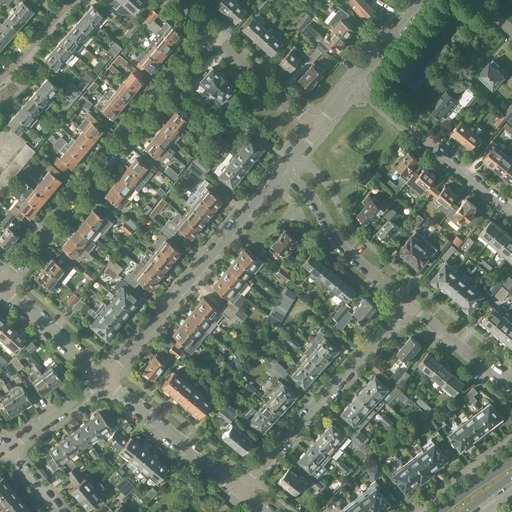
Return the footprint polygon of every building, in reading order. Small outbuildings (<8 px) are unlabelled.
[(22,0),(14,10),(25,20),(33,11),(22,0)] [(38,0),(41,2),(48,9),(52,5),(47,0),(38,0)] [(106,3),(102,7),(103,8),(110,15),(115,9),(123,0),(113,0),(109,3),(110,4),(109,5),(106,3)] [(115,9),(110,15),(112,16),(112,15),(114,18),(119,12),(121,14),(131,13),(132,12),(133,12),(144,0),(143,0),(123,0),(115,9)] [(219,0),(216,4),(219,7),(225,13),(235,2),(237,0),(219,0)] [(261,0),(256,6),(260,11),(270,0),(261,0)] [(363,2),(363,0),(351,0),(356,4),(353,7),(362,18),(371,10),(363,2)] [(235,2),(225,13),(235,22),(245,11),(235,2)] [(92,6),(84,14),(95,25),(97,26),(105,18),(108,21),(112,16),(110,15),(103,8),(102,7),(100,6),(97,10),(92,6)] [(340,7),(327,24),(333,29),(345,38),(346,37),(347,38),(352,33),(350,32),(352,29),(353,26),(345,19),(346,18),(349,15),(340,7)] [(14,10),(6,19),(17,29),(25,20),(14,10)] [(153,10),(145,20),(174,44),(182,34),(170,24),(166,21),(161,27),(153,20),(158,14),(153,10)] [(306,13),(295,26),(300,30),(311,17),(306,13)] [(84,14),(75,24),(87,34),(89,36),(97,26),(95,25),(84,14)] [(253,18),(243,29),(252,37),(262,26),(264,24),(262,19),(256,14),(253,18)] [(277,19),(272,14),(268,19),(273,23),(277,19)] [(0,22),(0,30),(9,38),(17,29),(6,19),(1,24),(0,22)] [(136,20),(128,29),(134,34),(141,24),(136,20)] [(145,20),(142,23),(155,34),(150,40),(152,41),(151,41),(166,53),(174,44),(145,20)] [(75,24),(68,32),(79,43),(81,44),(89,36),(87,34),(75,24)] [(262,26),(252,37),(261,46),(274,31),(269,26),(266,30),(262,26)] [(303,27),(300,31),(301,31),(303,33),(315,43),(318,45),(320,47),(326,52),(330,46),(336,51),(342,44),(341,43),(345,38),(333,29),(329,33),(328,32),(324,37),(313,28),(309,32),(303,27)] [(128,29),(124,34),(130,39),(134,34),(128,29)] [(0,30),(0,45),(1,47),(9,38),(0,30)] [(274,31),(261,46),(270,54),(281,43),(284,39),(274,31)] [(68,32),(60,41),(71,51),(75,55),(83,46),(81,44),(79,43),(68,32)] [(60,41),(52,50),(65,62),(67,64),(75,55),(71,51),(60,41)] [(144,50),(158,62),(166,53),(151,41),(144,50)] [(115,42),(107,51),(114,57),(122,48),(115,42)] [(279,62),(289,70),(303,55),(306,59),(313,51),(310,48),(309,47),(303,54),(294,46),(284,57),(283,56),(280,60),(281,61),(279,62)] [(311,63),(321,52),(326,57),(328,54),(319,46),(307,60),(311,63)] [(142,49),(135,58),(139,62),(136,65),(142,70),(144,67),(150,72),(158,62),(144,50),(143,49),(142,49)] [(52,50),(43,59),(55,70),(57,72),(65,62),(52,50)] [(104,56),(99,61),(104,65),(108,60),(104,56)] [(489,63),(479,74),(493,88),(504,76),(496,69),(499,65),(493,60),(490,63),(489,63)] [(99,61),(95,65),(100,69),(104,65),(99,61)] [(302,75),(298,79),(302,83),(301,85),(306,90),(307,90),(308,88),(318,78),(319,79),(322,76),(321,75),(325,70),(320,65),(318,67),(314,63),(312,65),(311,65),(306,71),(305,70),(301,74),(302,75)] [(229,93),(234,87),(212,67),(207,72),(206,71),(197,81),(206,88),(207,87),(215,94),(214,96),(222,103),(231,94),(229,93)] [(124,81),(135,91),(143,82),(139,78),(142,74),(135,68),(124,81)] [(95,76),(88,70),(84,75),(82,77),(89,83),(95,76)] [(114,73),(120,78),(123,75),(117,70),(114,73)] [(39,87),(51,97),(58,89),(47,78),(39,87)] [(116,90),(128,100),(135,91),(124,81),(116,90)] [(70,82),(65,87),(77,98),(82,92),(70,82)] [(464,106),(465,106),(476,92),(469,86),(457,101),(455,99),(456,99),(446,91),(442,96),(441,95),(433,104),(435,105),(431,109),(440,117),(442,115),(446,118),(448,115),(453,118),(464,106)] [(31,96),(42,107),(46,110),(53,101),(50,98),(51,97),(39,87),(31,96)] [(61,107),(66,111),(77,98),(65,87),(61,92),(68,98),(61,107)] [(128,100),(116,90),(116,91),(111,87),(107,92),(106,91),(102,95),(120,110),(128,100)] [(476,92),(465,106),(468,110),(480,95),(476,92)] [(78,100),(85,106),(88,108),(92,103),(82,95),(78,100)] [(112,118),(120,110),(102,95),(98,99),(99,100),(95,105),(100,110),(101,109),(112,118)] [(23,106),(34,116),(42,107),(31,96),(23,106)] [(511,104),(502,115),(507,119),(508,120),(509,119),(511,115),(511,104)] [(232,109),(228,105),(224,109),(228,113),(232,109)] [(15,115),(26,125),(34,116),(23,106),(15,115)] [(61,116),(66,111),(61,107),(57,112),(61,116)] [(70,110),(66,115),(71,119),(75,114),(70,110)] [(175,110),(167,120),(187,136),(190,133),(182,126),(187,119),(175,110)] [(89,113),(78,127),(79,127),(82,130),(94,140),(102,130),(101,129),(101,130),(97,127),(101,123),(89,113)] [(18,134),(26,125),(15,115),(7,124),(18,134)] [(502,115),(495,123),(500,128),(507,119),(502,115)] [(167,120),(160,129),(171,139),(175,142),(180,136),(184,140),(187,136),(167,120)] [(457,127),(452,133),(461,141),(472,128),(462,120),(457,127)] [(49,121),(46,125),(50,129),(54,125),(49,121)] [(257,140),(262,135),(245,121),(241,125),(257,140)] [(472,128),(461,141),(471,149),(472,148),(475,150),(483,140),(480,138),(481,137),(483,134),(477,129),(479,127),(476,124),(473,127),(472,128)] [(50,129),(46,125),(42,130),(46,134),(50,129)] [(160,129),(152,138),(172,155),(174,152),(166,144),(171,139),(160,129)] [(82,130),(74,140),(86,150),(94,140),(82,130)] [(51,135),(48,139),(53,144),(56,140),(51,135)] [(70,145),(60,136),(56,140),(79,159),(86,150),(74,140),(70,145)] [(248,136),(232,156),(247,167),(263,148),(248,136)] [(152,138),(144,148),(161,162),(166,157),(168,159),(172,155),(152,138)] [(79,159),(56,140),(53,144),(64,153),(59,158),(57,156),(52,162),(62,170),(67,165),(70,168),(79,159)] [(213,148),(217,143),(213,140),(209,145),(213,148)] [(491,150),(483,159),(493,167),(504,153),(498,148),(500,146),(492,140),(487,147),(491,150)] [(26,144),(22,148),(32,156),(35,151),(26,144)] [(19,152),(28,160),(32,156),(22,148),(19,152)] [(15,157),(24,164),(28,160),(19,152),(15,157)] [(394,184),(390,190),(396,195),(401,189),(412,176),(415,171),(412,168),(419,160),(414,155),(411,152),(411,153),(409,152),(401,161),(396,167),(398,168),(396,169),(401,173),(398,178),(401,181),(397,186),(394,184)] [(247,167),(232,156),(229,153),(222,162),(225,165),(239,177),(247,167)] [(511,159),(504,153),(493,167),(502,175),(511,162),(511,159)] [(21,169),(23,166),(24,164),(15,157),(11,161),(21,169)] [(205,173),(209,168),(197,157),(193,162),(205,173)] [(136,158),(128,167),(145,181),(153,172),(147,168),(146,166),(143,163),(143,164),(136,158)] [(8,165),(17,173),(21,169),(11,161),(8,165)] [(192,162),(188,167),(192,171),(197,166),(192,162)] [(511,162),(502,175),(511,182),(511,181),(511,162)] [(25,167),(29,171),(31,172),(34,168),(28,163),(25,167)] [(41,175),(38,178),(41,181),(52,190),(61,181),(57,178),(61,173),(50,163),(45,169),(48,172),(44,177),(41,175)] [(13,177),(15,175),(17,173),(8,165),(4,170),(13,177)] [(231,187),(239,177),(225,165),(216,175),(231,187)] [(175,180),(179,175),(168,166),(164,171),(175,180)] [(128,167),(120,177),(132,186),(136,181),(142,186),(145,189),(149,185),(145,181),(128,167)] [(365,184),(374,174),(367,168),(358,178),(365,184)] [(415,171),(412,176),(432,193),(436,188),(431,184),(436,178),(427,170),(425,168),(419,175),(415,171)] [(1,174),(10,182),(13,177),(4,170),(1,174)] [(0,180),(6,186),(8,184),(10,182),(1,174),(0,174),(0,180)] [(120,177),(112,186),(124,196),(130,200),(138,191),(132,186),(120,177)] [(204,180),(193,193),(197,196),(214,209),(222,200),(213,193),(216,188),(205,179),(204,180)] [(41,181),(33,190),(45,199),(52,190),(41,181)] [(21,195),(37,209),(45,199),(33,190),(29,186),(21,195)] [(112,186),(105,195),(121,209),(130,200),(124,196),(112,186)] [(436,188),(432,193),(443,201),(438,207),(447,215),(456,205),(452,201),(457,195),(454,193),(451,190),(451,189),(448,186),(447,187),(446,186),(441,192),(436,188)] [(13,205),(9,209),(10,210),(10,211),(15,215),(20,219),(25,214),(29,218),(37,209),(21,195),(15,190),(12,194),(18,199),(13,205)] [(193,193),(186,202),(191,207),(206,219),(214,209),(197,196),(193,193)] [(392,207),(399,199),(392,194),(386,201),(384,199),(380,204),(370,195),(364,202),(367,204),(358,215),(366,222),(371,216),(375,219),(380,213),(381,213),(387,206),(389,208),(383,215),(385,216),(392,207)] [(456,205),(447,215),(451,218),(450,219),(460,227),(467,219),(469,220),(474,214),(472,213),(477,207),(475,206),(475,205),(472,203),(466,199),(466,200),(459,207),(456,205)] [(147,205),(142,211),(146,214),(151,208),(147,205)] [(184,216),(198,228),(206,219),(191,207),(184,216)] [(400,214),(392,207),(385,216),(388,220),(378,233),(387,241),(399,226),(394,222),(400,214)] [(154,208),(149,214),(153,217),(158,211),(154,208)] [(93,210),(85,219),(101,233),(102,233),(111,222),(105,217),(104,219),(93,210)] [(15,215),(10,211),(0,223),(5,228),(6,227),(6,228),(0,235),(0,244),(4,248),(5,246),(6,247),(17,235),(14,231),(18,226),(11,221),(15,215)] [(170,219),(164,226),(173,234),(179,227),(185,233),(184,234),(188,238),(189,236),(191,237),(198,228),(184,216),(178,212),(171,220),(170,219)] [(419,214),(410,224),(415,228),(424,218),(419,214)] [(85,219),(77,228),(95,243),(99,246),(103,249),(106,246),(97,238),(101,233),(85,219)] [(491,220),(479,234),(489,242),(501,228),(491,220)] [(129,234),(132,230),(123,222),(119,227),(129,234)] [(156,239),(152,244),(158,248),(172,260),(180,251),(168,241),(173,234),(164,226),(159,231),(162,234),(157,240),(156,239)] [(77,228),(70,237),(85,250),(87,252),(86,252),(87,252),(95,243),(77,228)] [(501,228),(489,242),(499,250),(510,236),(509,235),(501,228)] [(292,249),(298,242),(294,239),(295,239),(284,230),(268,249),(273,253),(276,249),(281,254),(279,257),(286,260),(292,248),(292,249)] [(414,232),(399,250),(409,259),(423,243),(426,239),(416,230),(414,232)] [(457,236),(452,242),(458,246),(463,240),(457,236)] [(511,237),(510,236),(499,250),(508,258),(511,252),(511,237)] [(70,237),(62,247),(67,251),(65,253),(72,259),(73,257),(78,261),(83,255),(88,259),(91,256),(87,252),(86,252),(87,252),(85,250),(70,237)] [(470,237),(461,247),(466,252),(475,241),(470,237)] [(447,238),(439,247),(444,252),(452,242),(447,238)] [(423,243),(409,259),(419,268),(425,261),(426,263),(438,249),(432,243),(426,239),(423,243)] [(452,245),(441,257),(446,261),(456,249),(452,245)] [(148,249),(144,253),(146,254),(164,270),(168,266),(169,266),(172,262),(171,261),(172,260),(158,248),(153,253),(148,249)] [(243,249),(235,259),(249,271),(253,274),(263,263),(255,256),(253,258),(243,249)] [(331,289),(340,278),(310,253),(305,258),(301,264),(302,264),(298,268),(302,271),(305,267),(316,276),(313,281),(317,285),(321,280),(331,289)] [(146,254),(138,264),(157,279),(157,278),(158,279),(162,275),(161,274),(164,270),(146,254)] [(44,268),(55,278),(60,282),(60,281),(63,284),(75,269),(61,257),(57,263),(52,259),(44,268)] [(107,264),(108,265),(118,274),(122,269),(111,259),(107,264)] [(235,259),(227,267),(242,280),(242,279),(249,271),(235,259)] [(479,263),(484,267),(487,263),(483,259),(479,263)] [(281,267),(287,272),(291,266),(285,261),(281,267)] [(442,288),(455,271),(458,267),(455,264),(452,268),(446,263),(432,280),(442,288)] [(487,263),(484,267),(489,271),(492,267),(487,263)] [(129,272),(123,279),(134,288),(140,281),(143,284),(142,285),(147,289),(148,287),(149,289),(157,279),(138,264),(130,273),(129,272)] [(118,274),(108,265),(104,271),(114,279),(118,274)] [(227,267),(220,277),(240,294),(240,293),(248,284),(246,283),(242,279),(242,280),(227,267)] [(44,268),(36,278),(42,283),(41,284),(46,288),(47,286),(52,290),(52,291),(60,282),(55,278),(44,268)] [(290,276),(280,268),(276,273),(286,281),(290,276)] [(91,281),(94,276),(85,269),(82,273),(91,281)] [(451,295),(468,275),(464,272),(461,276),(455,271),(442,288),(451,295)] [(474,287),(474,286),(469,282),(472,279),(468,275),(451,295),(460,303),(474,287)] [(220,277),(212,286),(226,298),(228,300),(223,305),(237,316),(242,321),(247,315),(233,303),(240,294),(220,277)] [(507,289),(511,282),(511,280),(508,277),(502,285),(507,289)] [(114,296),(129,309),(137,299),(134,296),(129,291),(131,288),(120,278),(114,286),(119,290),(114,296)] [(340,278),(331,289),(327,293),(331,297),(335,292),(346,301),(355,291),(340,278)] [(490,298),(503,283),(498,280),(486,294),(490,298)] [(476,284),(474,286),(474,287),(460,303),(470,311),(484,294),(477,289),(479,286),(476,284)] [(79,286),(74,292),(79,297),(84,291),(79,286)] [(502,286),(495,295),(500,300),(501,298),(503,300),(509,292),(502,286)] [(281,292),(292,298),(295,293),(284,287),(281,292)] [(121,318),(129,309),(114,296),(108,291),(105,295),(111,300),(106,305),(121,318)] [(278,298),(289,304),(292,298),(281,292),(278,298)] [(70,306),(78,297),(73,293),(65,302),(70,306)] [(202,297),(194,307),(209,319),(210,318),(214,322),(215,323),(219,319),(221,321),(228,319),(232,321),(232,322),(235,318),(237,316),(223,305),(219,311),(217,309),(202,297)] [(84,303),(80,299),(79,298),(71,308),(76,312),(84,303)] [(275,303),(286,309),(289,304),(278,298),(275,303)] [(362,300),(350,315),(361,324),(376,307),(368,300),(365,298),(362,300)] [(95,312),(113,328),(121,318),(106,305),(102,302),(95,312)] [(332,317),(337,322),(349,306),(344,302),(332,317)] [(272,308),(283,315),(286,309),(275,303),(272,308)] [(482,321),(492,329),(503,316),(508,310),(504,306),(499,312),(494,308),(482,321)] [(194,307),(187,316),(201,328),(209,319),(194,307)] [(269,314),(279,320),(283,315),(272,308),(269,314)] [(105,337),(113,328),(95,312),(92,310),(89,313),(95,318),(90,324),(105,337)] [(265,319),(276,325),(279,320),(269,314),(265,319)] [(187,316),(179,325),(194,337),(200,341),(207,333),(204,330),(201,328),(187,316)] [(501,337),(511,323),(511,322),(503,316),(492,329),(501,337)] [(337,322),(334,326),(339,330),(345,322),(340,318),(337,322)] [(6,322),(0,328),(0,336),(2,337),(0,339),(4,343),(15,330),(6,322)] [(511,341),(511,323),(501,337),(510,344),(511,341)] [(179,325),(171,334),(178,340),(176,343),(180,346),(182,343),(185,346),(184,347),(191,353),(200,341),(194,337),(179,325)] [(318,332),(309,341),(315,346),(329,359),(338,349),(324,337),(322,335),(325,332),(321,327),(318,331),(318,332)] [(15,330),(4,343),(16,354),(25,345),(21,342),(24,338),(23,337),(23,336),(21,334),(19,334),(15,330)] [(291,336),(288,339),(297,347),(299,344),(295,340),(291,336)] [(408,360),(421,344),(411,336),(398,352),(408,360)] [(286,341),(295,349),(297,347),(288,339),(286,341)] [(32,342),(26,347),(23,350),(28,355),(37,347),(32,342)] [(173,345),(168,350),(177,358),(177,357),(182,353),(182,352),(178,349),(174,345),(173,345)] [(315,346),(307,355),(321,368),(329,359),(315,346)] [(241,353),(236,349),(233,353),(238,357),(241,353)] [(419,364),(431,374),(441,362),(429,352),(419,364)] [(182,353),(177,357),(182,361),(186,356),(182,353)] [(152,378),(166,361),(162,358),(160,360),(154,355),(142,370),(152,378)] [(307,355),(298,365),(312,377),(321,368),(307,355)] [(10,360),(18,370),(23,366),(16,356),(10,360)] [(236,356),(229,365),(234,369),(241,360),(236,356)] [(271,361),(269,363),(284,377),(288,373),(303,387),(312,377),(298,365),(293,361),(285,369),(276,361),(274,363),(272,361),(271,361)] [(6,365),(12,374),(17,371),(10,362),(6,365)] [(267,362),(264,365),(269,369),(267,370),(277,379),(269,388),(287,405),(296,395),(282,383),(280,381),(284,377),(269,363),(267,362)] [(431,374),(443,383),(453,372),(441,362),(431,374)] [(52,387),(42,374),(39,369),(35,364),(32,367),(35,371),(28,376),(32,381),(42,394),(52,387)] [(52,366),(42,374),(52,387),(61,380),(58,375),(62,372),(56,364),(52,367),(52,366)] [(161,385),(170,393),(182,379),(173,371),(161,385)] [(391,377),(396,381),(401,375),(395,371),(391,377)] [(405,371),(395,384),(400,388),(411,375),(405,371)] [(453,372),(443,383),(439,389),(443,392),(447,387),(455,394),(465,382),(453,372)] [(367,385),(385,402),(394,393),(403,402),(408,397),(395,385),(391,390),(389,388),(376,376),(367,385)] [(170,393),(179,401),(191,386),(182,379),(170,393)] [(248,382),(246,384),(255,392),(257,390),(248,382)] [(255,392),(246,384),(244,386),(253,394),(255,392)] [(9,390),(12,395),(21,409),(31,402),(22,388),(22,387),(21,386),(19,386),(17,385),(15,386),(9,390)] [(358,394),(377,411),(385,402),(367,385),(358,394)] [(179,401),(189,409),(201,394),(191,386),(179,401)] [(466,394),(474,403),(477,400),(474,396),(478,392),(474,387),(466,394)] [(269,388),(260,397),(265,401),(279,414),(287,405),(269,388)] [(210,402),(201,394),(189,409),(198,417),(210,402)] [(350,403),(368,420),(377,411),(358,394),(350,403)] [(21,409),(12,395),(2,401),(11,415),(21,409)] [(422,408),(426,403),(420,398),(416,402),(422,408)] [(465,405),(460,398),(457,401),(462,408),(465,405)] [(265,401),(256,410),(270,423),(279,414),(265,401)] [(480,410),(493,426),(505,417),(499,409),(497,410),(491,401),(484,407),(483,405),(479,408),(480,410)] [(222,407),(234,418),(238,412),(226,402),(222,407)] [(352,432),(365,443),(369,439),(360,429),(368,420),(350,403),(341,413),(354,425),(356,427),(352,432)] [(432,408),(426,403),(422,408),(427,412),(432,408)] [(229,423),(233,418),(216,405),(213,409),(214,410),(212,412),(220,419),(222,417),(229,423)] [(252,406),(243,416),(247,420),(261,433),(270,423),(256,410),(252,406)] [(420,409),(407,421),(414,427),(428,417),(420,409)] [(470,417),(483,434),(493,426),(480,410),(474,414),(473,413),(469,416),(470,417)] [(100,412),(90,419),(100,434),(107,429),(111,435),(108,439),(106,442),(110,445),(119,434),(116,431),(118,428),(112,423),(109,425),(100,412)] [(384,414),(382,416),(392,425),(394,423),(384,414)] [(434,414),(429,419),(437,430),(442,426),(443,427),(446,424),(443,419),(440,421),(434,414)] [(390,427),(392,426),(392,425),(382,416),(380,418),(390,427)] [(460,425),(473,442),(483,434),(470,417),(464,422),(463,421),(459,424),(460,425)] [(90,419),(79,427),(90,441),(96,437),(98,441),(103,438),(100,434),(90,419)] [(437,430),(429,419),(423,424),(431,434),(437,430)] [(341,448),(342,450),(351,440),(363,450),(367,445),(365,443),(352,432),(348,437),(333,422),(324,432),(341,448)] [(242,452),(252,441),(231,424),(222,436),(242,452)] [(467,446),(473,442),(460,425),(454,430),(453,428),(448,432),(458,445),(459,444),(462,448),(466,445),(467,446)] [(79,427),(69,434),(79,449),(90,441),(79,427)] [(333,457),(341,448),(324,432),(316,441),(333,457)] [(69,434),(58,442),(69,456),(79,449),(69,434)] [(119,434),(110,445),(114,448),(113,449),(122,456),(124,453),(128,457),(140,444),(130,436),(127,440),(119,434)] [(432,439),(422,447),(439,468),(445,463),(444,461),(448,458),(436,442),(435,443),(432,439)] [(307,450),(324,466),(333,457),(316,441),(307,450)] [(53,456),(47,460),(53,468),(65,460),(71,469),(66,472),(69,477),(79,470),(73,461),(69,456),(58,442),(48,449),(53,456)] [(420,454),(415,458),(429,476),(439,468),(422,447),(421,447),(418,443),(414,446),(420,454)] [(140,444),(128,457),(138,465),(149,452),(140,444)] [(99,454),(94,447),(88,452),(94,458),(99,454)] [(313,482),(319,488),(322,490),(326,485),(317,476),(325,467),(324,466),(307,450),(298,460),(314,474),(309,479),(313,482)] [(138,465),(133,472),(137,475),(142,469),(147,473),(158,459),(149,452),(138,465)] [(405,466),(419,484),(429,476),(415,458),(405,466)] [(158,459),(147,473),(156,481),(167,467),(158,459)] [(373,464),(380,474),(386,470),(378,460),(373,464)] [(339,463),(351,473),(352,471),(353,471),(341,461),(339,463)] [(348,476),(351,473),(339,463),(337,466),(348,476)] [(375,479),(380,474),(373,464),(367,469),(375,479)] [(412,489),(419,484),(405,466),(404,467),(402,464),(401,464),(396,468),(395,466),(387,472),(395,483),(398,480),(406,490),(410,487),(412,489)] [(301,474),(299,477),(289,469),(279,481),(287,488),(286,490),(294,496),(300,488),(303,490),(310,482),(301,474)] [(79,470),(69,477),(75,484),(70,488),(79,498),(92,487),(84,477),(79,470)] [(0,495),(10,486),(0,475),(0,474),(0,495)] [(115,485),(120,490),(129,482),(124,477),(115,485)] [(369,488),(364,492),(379,511),(381,511),(387,508),(386,506),(390,503),(379,489),(381,487),(376,480),(370,485),(369,488)] [(92,487),(79,498),(88,508),(100,496),(97,492),(103,486),(99,481),(92,487)] [(129,482),(120,490),(124,494),(133,486),(129,482)] [(316,492),(319,488),(313,482),(309,487),(316,492)] [(354,488),(350,483),(344,487),(348,493),(354,488)] [(0,502),(0,503),(4,508),(18,496),(10,486),(0,495),(0,502)] [(152,487),(143,495),(148,501),(157,492),(152,487)] [(379,511),(364,492),(354,500),(363,511),(379,511)] [(328,507),(338,499),(334,494),(324,502),(328,507)] [(363,511),(354,500),(350,495),(346,498),(350,503),(344,507),(347,511),(363,511)] [(18,496),(4,508),(8,511),(17,511),(26,505),(18,496)] [(347,511),(344,507),(340,502),(337,505),(340,510),(339,511),(340,511),(347,511)] [(121,503),(111,511),(121,511),(122,511),(125,508),(122,505),(121,503)]
